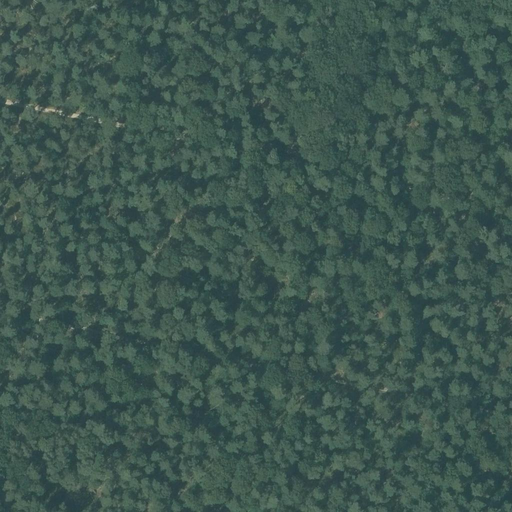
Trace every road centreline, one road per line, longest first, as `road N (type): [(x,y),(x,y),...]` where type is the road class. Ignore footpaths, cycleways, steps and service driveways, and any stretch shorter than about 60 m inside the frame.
road 1 (track): [(0,100),(511,207)]
road 2 (track): [(0,312),(511,414)]
